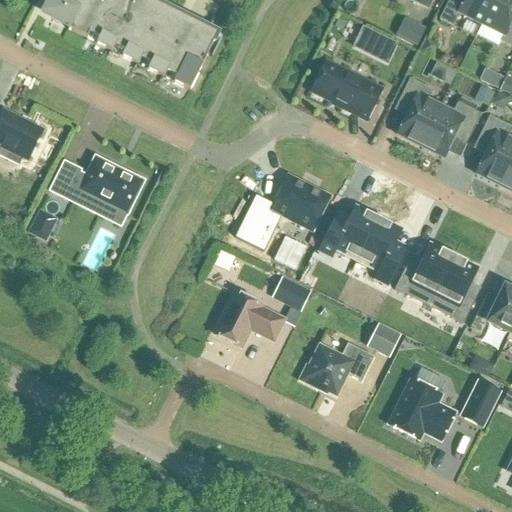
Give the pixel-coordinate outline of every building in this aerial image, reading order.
[(58,0),(78,10),(68,32),(85,40),(88,35),(99,41),(97,46),(110,53),(113,47),(124,53),(122,59),(136,66),(138,60),(150,66),(147,72),(162,79),(164,73),(175,79),(172,85),(188,92),(216,36),(143,0),(58,0)] [(427,12),(433,0),(407,0),(407,2),(427,12)] [(480,27),(493,0),(465,0),(464,3),(457,0),(449,0),(439,22),(452,29),(459,16),(480,27)] [(511,0),(493,0),(480,27),(503,38),(500,45),(511,50),(511,0)] [(416,48),(425,30),(403,19),(394,37),(416,48)] [(379,39),(369,60),(385,68),(395,47),(379,39)] [(324,62),(308,95),(329,106),(328,107),(365,125),(382,91),(324,62)] [(446,72),(440,84),(448,88),(454,76),(446,72)] [(490,76),(485,86),(496,91),(501,80),(490,76)] [(419,149),(437,114),(424,108),(433,92),(409,80),(395,108),(408,115),(396,138),(419,149)] [(511,92),(503,88),(500,94),(511,99),(511,92)] [(497,97),(491,108),(503,114),(508,102),(497,97)] [(449,121),(437,114),(419,149),(443,161),(452,142),(455,136),(468,143),(481,116),(457,104),(449,121)] [(0,149),(28,163),(41,135),(1,115),(0,117),(0,149)] [(499,188),(511,161),(511,143),(507,141),(511,131),(511,129),(489,118),(476,145),(488,152),(476,177),(499,188)] [(140,184),(114,171),(97,162),(93,160),(93,161),(84,179),(77,175),(78,172),(63,164),(62,164),(48,193),(64,201),(70,188),(124,216),(140,184)] [(511,161),(499,188),(511,194),(511,161)] [(252,202),(233,240),(262,254),(280,218),(311,233),(327,200),(287,180),(271,212),(252,202)] [(462,186),(457,202),(489,212),(494,196),(462,186)] [(332,225),(318,254),(330,261),(333,255),(355,266),(377,222),(354,210),(349,220),(337,214),(332,225)] [(377,222),(355,266),(377,276),(374,282),(386,289),(401,259),(406,249),(395,243),(400,233),(377,222)] [(32,227),(27,238),(45,247),(51,236),(32,227)] [(405,269),(393,292),(427,309),(452,260),(429,248),(415,275),(405,269)] [(187,260),(180,274),(195,282),(203,268),(187,260)] [(452,260),(427,309),(462,327),(473,304),(462,298),(476,271),(452,260)] [(301,315),(311,293),(282,279),(272,300),(301,315)] [(508,336),(511,327),(511,291),(503,289),(492,312),(481,307),(469,331),(480,337),(486,325),(508,336)] [(273,344),(283,323),(260,311),(261,309),(234,295),(213,336),(240,350),(249,332),(273,344)] [(388,361),(399,338),(377,327),(366,350),(388,361)] [(373,359),(346,346),(340,359),(318,347),(307,369),(305,368),(298,383),(312,390),(313,389),(335,399),(346,377),(360,384),(373,359)] [(433,392),(425,388),(416,384),(411,381),(388,425),(419,441),(425,431),(431,434),(430,436),(441,442),(456,414),(438,405),(441,399),(442,397),(433,392)] [(500,393),(477,382),(459,418),(481,430),(500,393)]
